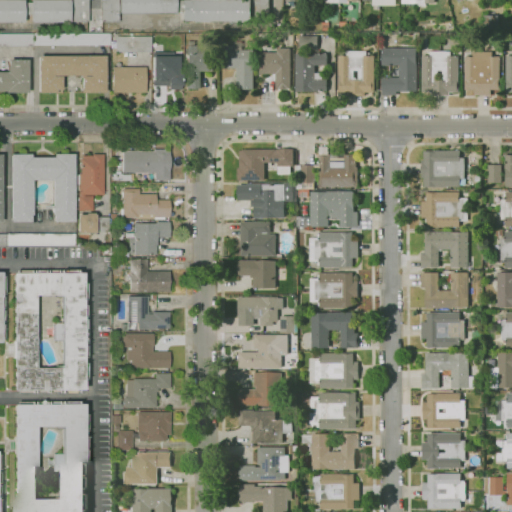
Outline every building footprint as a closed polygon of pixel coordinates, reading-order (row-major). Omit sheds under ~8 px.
[(88,0),(88,23),(30,23),(30,14),(23,14),(23,23),(0,23),(0,0),(88,0)] [(269,0),(269,23),(197,22),(197,21),(181,21),(181,15),(118,14),(118,22),(100,22),(100,0),(269,0)] [(484,30),(484,15),(498,15),(498,30),(484,30)] [(0,34),(109,34),(109,45),(0,45),(0,34)] [(149,52),(114,52),(114,36),(149,37),(149,52)] [(318,50),(300,49),(300,36),(318,36),(318,50)] [(254,89),(237,89),(237,69),(223,69),(223,46),(232,46),(232,40),(242,40),(242,50),(253,50),(254,89)] [(201,89),(185,89),(185,46),(207,46),(207,55),(214,55),(214,72),(201,71),(201,89)] [(382,95),(382,78),(400,77),(400,65),(382,66),(381,48),(417,47),(417,91),(396,91),(396,95),(382,95)] [(290,89),(276,89),(276,74),(259,74),(259,53),(277,53),(277,49),(290,49),(290,89)] [(365,97),(347,97),(347,93),(338,93),(338,56),(345,56),(345,51),(367,51),(366,56),(375,56),(375,93),(365,93),(365,97)] [(449,96),(432,96),(432,92),(422,93),(422,55),(430,55),(430,51),(451,51),(451,55),(458,55),(458,92),(449,92),(449,96)] [(151,85),(167,85),(167,89),(180,88),(180,52),(150,53),(151,85)] [(491,95),(474,95),(474,90),(465,90),(465,56),(472,56),(472,52),(493,52),(493,57),(499,56),(500,90),(491,90),(491,95)] [(314,92),(295,92),(295,53),(327,53),(327,66),(319,66),(319,74),(316,74),(316,79),(328,79),(328,91),(314,91),(314,92)] [(105,93),(87,93),(87,90),(81,90),(81,76),(90,76),(52,76),(52,77),(61,77),(61,90),(56,90),(56,93),(38,93),(38,56),(105,56),(105,93)] [(27,93),(5,93),(5,92),(0,92),(0,72),(6,72),(6,67),(7,67),(8,60),(27,60),(27,93)] [(145,93),(111,93),(112,67),(145,67),(145,93)] [(265,180),(238,180),(238,168),(239,168),(239,150),(242,150),(242,149),(293,149),(293,166),(290,166),(290,175),(278,175),(278,166),(277,166),(277,163),(265,163),(265,180)] [(169,181),(154,181),(154,173),(121,173),(121,151),(137,151),(152,151),(152,150),(169,150),(169,181)] [(460,187),(424,187),(424,177),(421,177),(421,160),(424,160),(424,151),(460,150),(460,158),(465,158),(465,179),(466,185),(460,185),(460,187)] [(73,221),(54,221),(54,215),(53,215),(53,180),(32,180),(32,215),(30,215),(30,222),(11,222),(11,154),(30,154),(30,158),(54,158),(54,155),(73,155),(73,221)] [(77,211),(77,197),(78,197),(78,185),(75,185),(75,175),(78,175),(78,174),(80,174),(80,159),(81,159),(81,156),(92,156),(92,154),(103,154),(103,196),(92,196),(92,211),(77,211)] [(357,187),(355,187),(319,187),(319,155),(331,155),(331,167),(345,167),(345,157),(357,157),(357,187)] [(302,190),(302,189),(297,189),(297,165),(315,165),(315,183),(302,183),(302,184),(308,184),(308,190),(302,190)] [(501,183),(488,183),(488,165),(501,165),(501,183)] [(285,218),(254,218),(254,207),(251,207),(251,201),(238,201),(238,185),(246,185),(246,182),(285,182),(285,218)] [(169,217),(122,218),(122,189),(138,189),(138,194),(155,194),(156,200),(169,200),(169,217)] [(340,227),(340,220),(328,220),(328,227),(301,227),(300,217),(311,217),(310,192),(353,192),(353,195),(355,195),(355,198),(353,198),(353,202),(355,202),(355,206),(353,206),(354,212),(358,212),(358,227),(340,227)] [(459,227),(427,227),(427,218),(421,218),(421,201),(426,201),(426,192),(459,192),(459,198),(468,197),(468,221),(459,222),(459,227)] [(511,227),(506,227),(506,222),(501,222),(501,199),(506,199),(505,192),(511,192),(511,227)] [(108,232),(78,232),(78,215),(85,215),(85,213),(94,213),(94,215),(95,215),(95,217),(108,217),(108,232)] [(156,255),(134,255),(134,253),(129,253),(129,236),(133,236),(133,223),(155,223),(155,221),(169,222),(169,238),(156,238),(156,255)] [(276,256),(241,256),(241,222),(271,222),(271,234),(276,234),(276,256)] [(511,268),(505,268),(505,260),(501,260),(501,239),(505,239),(505,232),(511,231),(511,268)] [(353,267),(319,267),(319,261),(310,261),(310,238),(320,238),(320,232),(353,232),(353,241),(358,241),(358,259),(353,259),(353,267)] [(476,268),(451,268),(451,250),(439,250),(439,268),(421,268),(421,253),(425,253),(425,232),(469,232),(469,254),(476,254),(476,268)] [(74,246),(7,246),(7,234),(74,234),(74,246)] [(168,292),(129,292),(129,259),(148,259),(148,271),(168,271),(168,292)] [(275,288),(253,288),(253,278),(250,278),(250,276),(238,276),(238,260),(275,260),(275,288)] [(84,393),(19,393),(19,390),(14,390),(13,274),(17,274),(17,272),(86,272),(87,379),(84,379),(84,393)] [(353,308),(319,308),(319,302),(310,302),(310,278),(320,278),(320,273),(353,272),(353,281),(358,281),(358,299),(353,299),(353,308)] [(425,308),(425,288),(421,288),(421,273),(439,273),(439,291),(451,291),(451,273),(469,273),(469,308),(425,308)] [(511,308),(498,308),(498,273),(511,273),(511,308)] [(155,331),(121,331),(121,323),(127,323),(127,296),(148,296),(148,314),(152,314),(152,311),(170,311),(170,328),(155,328),(155,331)] [(278,322),(273,322),(273,326),(260,326),(260,319),(254,319),(254,326),(239,326),(239,317),(238,317),(238,297),(278,297),(278,298),(283,298),(283,309),(278,309),(278,322)] [(341,348),(341,330),(329,330),(329,348),(312,348),(312,313),(355,312),(355,333),(358,333),(358,348),(341,348)] [(427,347),(427,339),(421,339),(421,321),(427,321),(427,313),(460,312),(460,320),(465,319),(465,341),(460,341),(460,347),(427,347)] [(511,348),(506,348),(506,341),(502,341),(502,321),(506,321),(506,312),(511,312),(511,348)] [(295,316),(294,333),(280,333),(280,316),(295,316)] [(170,368),(130,368),(130,360),(126,360),(126,346),(123,346),(122,334),(154,333),(154,346),(153,346),(153,352),(170,352),(170,368)] [(282,368),(239,368),(238,352),(258,352),(258,349),(254,349),(253,335),(288,335),(288,356),(281,356),(282,368)] [(511,388),(499,388),(490,388),(490,368),(499,368),(499,352),(511,352),(511,388)] [(354,389),(320,389),(320,384),(310,384),(310,358),(320,358),(320,353),(353,353),(353,362),(359,362),(359,380),(354,380),(354,389)] [(440,389),(422,389),(422,374),(426,374),(426,353),(469,353),(469,376),(474,376),(474,387),(469,387),(469,388),(451,388),(451,371),(440,371),(440,389)] [(156,408),(123,408),(123,397),(126,397),(126,378),(155,378),(155,373),(172,373),(171,388),(158,388),(158,392),(156,392),(156,408)] [(239,406),(239,390),(254,390),(254,373),(284,373),(284,406),(239,406)] [(356,429),(319,429),(319,428),(317,428),(317,425),(307,425),(307,413),(311,413),(311,396),(319,396),(319,392),(356,392),(356,402),(359,402),(359,420),(356,420),(356,429)] [(461,428),(428,429),(428,419),(423,419),(423,401),(427,401),(427,394),(460,393),(461,400),(465,400),(465,421),(461,421),(461,428)] [(511,428),(507,428),(507,421),(496,421),(496,401),(506,401),(506,393),(511,393),(511,428)] [(14,511),(14,405),(18,405),(18,402),(79,401),(79,404),(84,404),(84,415),(87,415),(88,511),(85,511),(14,511)] [(252,444),(252,432),(251,432),(251,426),(238,426),(238,410),(254,410),(254,411),(275,411),(275,419),(283,419),(283,421),(292,421),(292,433),(283,433),(283,444),(252,444)] [(167,440),(138,441),(138,412),(170,412),(171,434),(167,434),(167,440)] [(132,450),(118,450),(118,431),(132,431),(132,450)] [(461,467),(428,468),(428,460),(423,460),(422,442),(428,442),(428,433),(461,433),(461,440),(465,440),(465,461),(461,461),(461,467)] [(511,468),(507,468),(507,461),(497,462),(497,454),(503,454),(503,449),(497,449),(497,441),(507,441),(507,433),(511,433),(511,468)] [(355,469),(312,469),(312,443),(302,443),(302,435),(312,435),(312,434),(329,434),(330,451),(341,451),(341,434),(359,434),(359,449),(355,449),(355,469)] [(281,481),(239,481),(239,466),(255,466),(255,467),(260,467),(260,465),(257,465),(257,447),(285,447),(285,480),(281,480),(281,481)] [(158,484),(124,485),(124,472),(126,472),(126,467),(132,467),(132,455),(136,455),(136,451),(170,451),(171,467),(158,467),(158,484)] [(461,508),(427,509),(427,500),(423,500),(423,482),(428,482),(428,473),(460,473),(461,481),(465,481),(465,501),(461,501),(461,508)] [(511,506),(507,506),(507,495),(484,495),(484,477),(504,477),(504,491),(508,491),(508,473),(511,473),(511,506)] [(354,509),(320,509),(320,502),(316,502),(316,492),(313,492),(313,482),(320,482),(320,474),(354,474),(354,483),(359,483),(359,501),(354,501),(354,509)] [(287,511),(263,511),(263,501),(255,501),(254,503),(239,503),(239,484),(255,484),(255,487),(292,487),(292,501),(287,501),(287,511)] [(172,511),(155,511),(156,509),(151,509),(151,511),(132,511),(132,490),(147,490),(147,489),(172,489),(172,511)]
